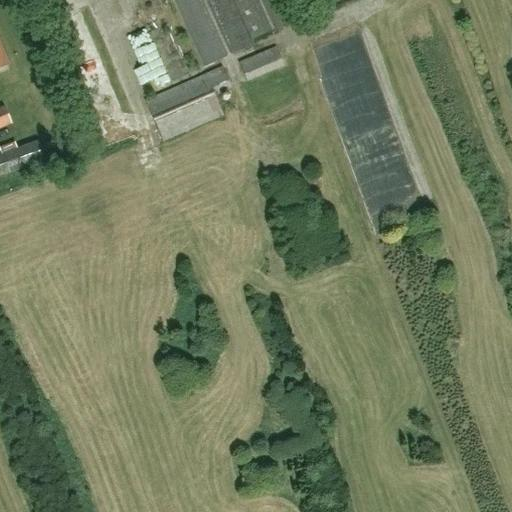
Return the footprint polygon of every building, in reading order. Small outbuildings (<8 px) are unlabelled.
[(251,44),(231,0),(172,0),(203,66),(251,44)] [(238,63),(242,72),(246,81),(281,65),(274,47),(238,63)] [(174,83),(161,56),(141,66),(155,93),(174,83)] [(93,89),(116,82),(111,67),(88,73),(93,89)] [(230,88),(220,67),(143,101),(161,141),(222,115),(213,96),(230,88)] [(0,126),(16,120),(9,104),(0,107),(0,126)] [(0,155),(0,175),(42,159),(36,142),(0,155)]
